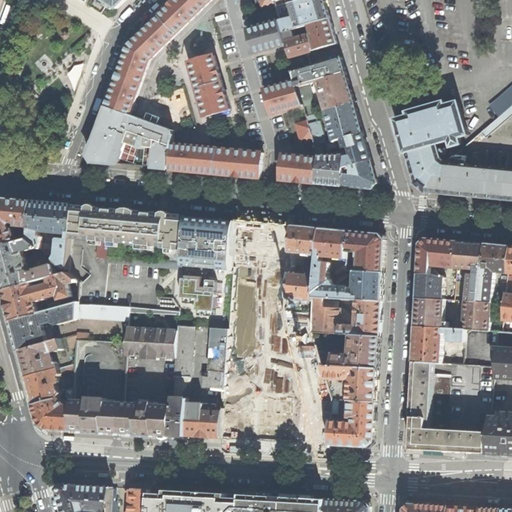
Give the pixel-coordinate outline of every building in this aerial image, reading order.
[(92,0),(89,5),(102,13),(107,6),(112,9),(114,6),(117,8),(125,0),(92,0)] [(176,0),(176,1),(161,15),(178,33),(203,9),(194,0),(176,0)] [(194,0),(203,9),(212,0),(194,0)] [(325,0),(274,0),(275,1),(276,0),(295,0),(296,1),(294,1),(292,1),(296,17),(289,19),(287,12),(278,14),(280,21),(283,32),(294,29),(309,25),(331,19),(327,7),(325,0)] [(0,23),(5,25),(11,6),(7,4),(0,23)] [(153,22),(130,45),(151,59),(178,33),(161,15),(153,22)] [(335,34),(331,19),(309,25),(312,34),(297,38),(294,29),(283,32),(287,45),(297,81),(298,86),(309,83),(318,81),(346,73),(344,66),(342,58),(312,66),(309,53),(338,44),(335,34)] [(256,53),(287,45),(283,32),(280,21),(250,29),(253,43),(256,53)] [(123,64),(119,75),(142,84),(151,59),(130,45),(123,64)] [(191,62),(206,116),(230,109),(227,97),(219,69),(215,55),(191,62)] [(350,85),(346,73),(318,81),(326,111),(355,103),(350,85)] [(108,106),(108,107),(131,115),(142,84),(119,75),(112,93),(108,106)] [(273,114),(304,105),(298,86),(297,81),(266,90),(270,102),(273,114)] [(304,105),(307,116),(315,114),(312,104),(315,103),(309,83),(298,86),(304,105)] [(427,193),(442,195),(446,163),(442,160),(437,145),(450,142),(452,148),(462,145),(460,138),(469,136),(459,102),(446,106),(444,102),(408,112),(409,116),(396,120),(406,154),(407,154),(415,183),(414,184),(426,194),(427,193)] [(360,120),(355,103),(326,111),(334,140),(363,132),(360,120)] [(511,106),(464,148),(472,149),(511,113),(511,106)] [(154,168),(170,169),(173,144),(174,131),(131,115),(108,107),(95,142),(94,142),(89,155),(93,162),(110,164),(119,164),(120,163),(154,166),(154,168)] [(0,113),(0,139),(8,117),(0,113)] [(313,138),(316,146),(320,144),(325,143),(320,123),(318,124),(315,114),(307,116),(309,121),(313,138)] [(302,141),(313,138),(309,121),(297,124),(302,141)] [(368,148),(363,132),(334,140),(328,142),(328,149),(338,146),(339,148),(344,146),(345,148),(351,146),(354,156),(345,157),(344,168),(350,166),(371,160),(368,148)] [(185,170),(199,172),(202,146),(173,144),(170,169),(185,170)] [(331,184),(343,186),(344,175),(344,168),(345,157),(345,155),(323,155),(320,144),(316,146),(319,158),(317,183),(331,184)] [(219,148),(202,146),(199,172),(209,173),(216,173),(219,148)] [(239,175),(261,178),(264,153),(219,148),(216,173),(239,175)] [(446,163),(442,195),(511,201),(511,152),(472,149),(464,148),(446,163)] [(300,182),(317,183),(319,158),(284,155),(282,180),(300,182)] [(362,188),(373,189),(378,183),(371,160),(350,166),(352,169),(351,176),(344,175),(343,186),(362,188)] [(0,247),(18,243),(14,229),(12,229),(11,225),(13,223),(17,223),(17,226),(31,227),(34,202),(0,198),(0,247)] [(60,204),(34,202),(31,227),(30,239),(40,248),(50,256),(51,245),(43,244),(43,238),(42,236),(40,236),(41,231),(69,234),(68,239),(62,238),(60,240),(58,256),(54,260),(58,262),(69,272),(76,206),(60,204)] [(94,207),(92,207),(90,209),(89,213),(85,213),(84,222),(89,227),(88,240),(110,242),(104,306),(130,308),(130,313),(181,316),(188,217),(175,215),(175,218),(173,218),(171,218),(170,216),(169,215),(167,214),(165,215),(164,217),(162,217),(160,214),(131,211),(102,208),(99,211),(97,211),(97,209),(96,208),(94,207)] [(212,219),(188,217),(181,316),(185,315),(195,327),(213,329),(225,318),(231,318),(238,221),(212,219)] [(302,227),(294,227),(291,253),(311,255),(309,272),(317,273),(321,229),(315,229),(302,227)] [(334,230),(321,229),(317,273),(317,275),(315,294),(332,281),(330,277),(331,264),(330,263),(323,262),(324,257),(347,259),(348,252),(350,232),(334,230)] [(366,234),(350,232),(348,252),(358,253),(358,257),(360,257),(359,272),(385,273),(385,261),(387,241),(382,235),(366,234)] [(0,270),(5,290),(43,280),(50,278),(69,273),(69,272),(58,262),(56,265),(38,270),(38,271),(33,273),(29,271),(24,251),(28,250),(29,251),(40,248),(30,239),(18,243),(0,247),(0,270)] [(421,245),(420,274),(433,275),(438,276),(439,267),(458,269),(460,243),(444,241),(427,239),(421,245)] [(472,244),(460,243),(458,269),(471,270),(468,302),(481,302),(486,245),(472,244)] [(493,246),(486,245),(481,302),(493,303),(496,273),(509,274),(511,248),(493,246)] [(334,273),(337,277),(346,271),(346,264),(334,273)] [(384,286),(385,273),(359,272),(356,271),(355,294),(350,294),(350,289),(348,287),(336,286),(332,281),(315,294),(314,298),(326,299),(358,300),(383,302),(384,286)] [(290,272),(287,299),(314,301),(314,298),(315,294),(317,275),(290,272)] [(9,304),(14,321),(40,314),(37,302),(41,301),(41,302),(49,300),(48,299),(61,296),(62,300),(74,297),(71,284),(77,282),(79,280),(69,273),(50,278),(52,283),(45,284),(43,280),(5,290),(9,304)] [(419,288),(418,299),(445,300),(446,278),(438,276),(433,275),(420,274),(419,288)] [(507,295),(508,277),(502,277),(499,304),(506,304),(507,295)] [(511,295),(507,295),(506,304),(503,332),(511,332),(511,295)] [(382,319),(383,302),(358,300),(358,316),(357,316),(357,322),(357,323),(357,328),(354,327),(341,326),(342,309),(337,309),(338,302),(325,301),(326,299),(314,298),(314,301),(314,314),(313,333),(351,335),(381,336),(382,319)] [(417,320),(417,327),(445,329),(446,300),(445,300),(418,299),(418,307),(417,320)] [(492,312),(493,303),(481,302),(468,302),(466,302),(464,330),(466,330),(491,331),(492,318),(496,318),(496,313),(492,312)] [(17,336),(21,350),(50,342),(45,325),(55,322),(60,325),(79,320),(79,318),(80,304),(80,303),(40,314),(14,321),(17,336)] [(129,320),(130,313),(130,308),(104,306),(80,304),(79,318),(129,320)] [(448,319),(448,329),(460,330),(460,320),(448,319)] [(178,435),(187,436),(189,403),(190,399),(182,398),(183,394),(190,381),(190,378),(193,377),(195,327),(180,326),(178,358),(174,405),(172,435),(178,435)] [(178,331),(129,327),(128,355),(142,356),(142,359),(150,359),(159,360),(159,357),(177,358),(178,331)] [(416,342),(414,362),(443,364),(445,334),(449,334),(449,340),(451,342),(460,342),(459,351),(465,351),(466,330),(464,330),(460,330),(448,329),(445,329),(417,327),(416,342)] [(206,386),(225,388),(230,330),(213,329),(210,371),(212,372),(211,379),(206,379),(206,386)] [(511,332),(503,332),(499,332),(496,367),(495,378),(511,378),(511,332)] [(380,352),(381,336),(351,335),(350,351),(351,352),(351,357),(348,359),(345,355),(333,355),(332,366),(379,369),(380,352)] [(25,364),(29,377),(61,369),(59,363),(57,362),(55,363),(53,356),(51,356),(50,352),(53,351),(56,352),(65,349),(62,339),(50,342),(21,350),(25,364)] [(412,446),(415,449),(487,454),(491,417),(495,378),(496,367),(443,364),(414,362),(412,407),(411,428),(412,428),(413,429),(412,446)] [(76,364),(61,369),(62,374),(76,370),(76,364)] [(378,388),(379,369),(332,366),(323,366),(326,378),(345,379),(349,375),(352,378),(351,383),(350,401),(377,403),(378,388)] [(32,390),(36,404),(61,397),(64,392),(60,389),(59,384),(60,383),(59,377),(61,376),(62,374),(61,369),(29,377),(32,390)] [(42,424),(47,428),(72,429),(74,405),(68,405),(61,397),(36,404),(39,414),(42,424)] [(105,431),(123,432),(125,402),(74,399),(74,405),(72,429),(105,431)] [(158,435),(172,435),(174,405),(154,404),(154,401),(145,401),(144,403),(125,402),(123,432),(158,435)] [(376,423),(377,403),(350,401),(350,418),(354,418),(353,423),(331,422),(330,444),(352,446),(369,447),(375,442),(376,423)] [(204,437),(222,438),(224,409),(204,408),(205,404),(189,403),(187,436),(204,437)] [(506,455),(511,455),(511,418),(491,417),(487,454),(499,454),(506,455)] [(62,499),(65,511),(86,511),(92,509),(101,510),(101,511),(111,511),(114,487),(64,484),(59,489),(62,499)] [(142,489),(133,488),(131,511),(149,511),(150,493),(151,489),(142,489)] [(160,493),(150,493),(149,511),(325,511),(327,499),(326,499),(326,495),(284,493),(284,497),(278,496),(264,496),(264,492),(242,491),(242,494),(241,498),(227,497),(227,494),(206,492),(206,491),(198,491),(198,492),(189,491),(189,490),(181,490),(181,491),(166,490),(166,494),(160,493)] [(351,500),(327,499),(325,511),(370,511),(371,507),(366,501),(351,500)]
